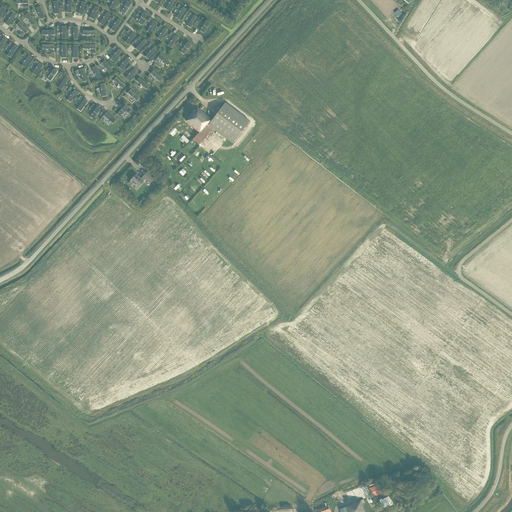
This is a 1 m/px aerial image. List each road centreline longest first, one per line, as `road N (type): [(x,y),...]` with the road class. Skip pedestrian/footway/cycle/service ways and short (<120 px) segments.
road 1 (track): [(0,348),(93,419),(180,384),(284,318),(170,200),(139,216),(100,183)]
road 2 (unclassified): [(0,280),(33,257),(270,0)]
road 3 (track): [(280,323),(297,319),(383,225),(458,270)]
road 4 (unclassified): [(511,133),(442,88),(358,0)]
road 5 (unknown): [(189,88),(231,102),(253,124),(238,144),(211,149),(185,184)]
road 6 (unclassified): [(511,314),(458,270),(511,220)]
